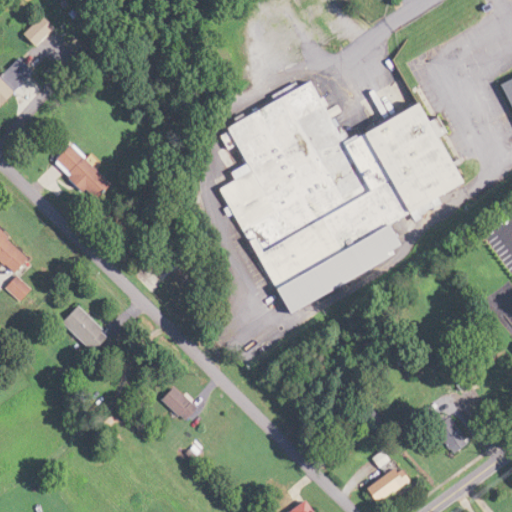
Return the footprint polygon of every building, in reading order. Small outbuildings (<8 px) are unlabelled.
[(23,47),(41,29),(29,16),(11,34),(23,47)] [(0,83),(0,96),(24,73),(9,57),(0,66),(0,73),(5,79),(0,83)] [(511,139),(511,71),(486,84),(511,139)] [(271,313),(377,266),(372,256),(385,250),(374,224),(457,187),(446,162),(440,165),(419,119),(414,121),(406,105),(331,139),(306,82),(215,123),(234,166),(221,172),(226,182),(215,187),(271,313)] [(43,163),(86,203),(103,185),(61,144),(43,163)] [(0,272),(3,275),(19,259),(0,239),(0,272)] [(0,281),(0,298),(19,298),(19,281),(0,281)] [(48,323),(77,352),(93,336),(64,307),(48,323)] [(511,344),(503,350),(511,363),(511,344)] [(483,417),(506,402),(493,381),(469,396),(483,417)] [(188,409),(165,386),(152,400),(175,422),(188,409)] [(457,444),(439,416),(423,427),(441,454),(457,444)] [(355,489),(366,504),(398,482),(387,466),(355,489)]
